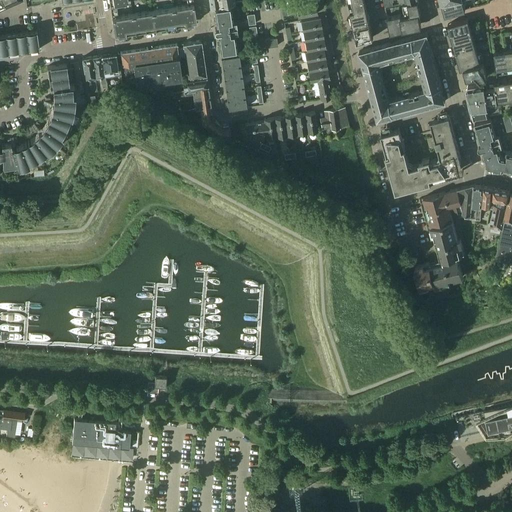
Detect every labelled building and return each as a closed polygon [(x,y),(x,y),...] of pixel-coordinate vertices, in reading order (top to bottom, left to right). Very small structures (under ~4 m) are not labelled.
[(195,12),(193,0),(186,0),(187,4),(183,5),(184,14),(195,12)] [(367,10),(364,0),(348,0),(351,13),(367,10)] [(419,14),(421,13),(418,0),(414,0),(402,3),(405,15),(402,16),(402,17),(406,16),(406,17),(419,14)] [(465,9),(462,0),(451,0),(441,2),(445,15),(465,9)] [(317,13),(315,3),(296,6),(298,17),(317,13)] [(216,20),(217,28),(216,28),(215,30),(215,31),(237,27),(236,21),(233,22),(231,4),(214,6),(215,16),(213,16),(214,20),(216,20)] [(124,23),(123,15),(118,15),(116,5),(110,6),(113,25),(124,23)] [(184,14),(183,5),(172,7),(174,15),(184,14)] [(174,15),(172,7),(163,8),(165,17),(174,15)] [(165,17),(163,8),(153,10),(154,18),(165,17)] [(154,18),(153,10),(143,11),(144,20),(154,18)] [(370,23),(367,10),(351,13),(354,27),(370,23)] [(144,20),(143,11),(132,13),(134,22),(144,20)] [(195,12),(184,14),(174,15),(175,25),(194,22),(193,20),(196,20),(195,12)] [(134,22),(132,13),(123,15),(124,23),(134,22)] [(256,23),(254,13),(247,14),(248,24),(256,23)] [(401,17),(402,17),(402,16),(401,13),(387,16),(391,32),(403,30),(404,30),(401,17)] [(422,26),(419,14),(406,17),(406,16),(402,17),(401,17),(404,30),(422,26)] [(174,15),(165,17),(154,18),(156,28),(175,25),(174,15)] [(322,27),(320,17),(301,20),(303,30),(322,27)] [(154,18),(144,20),(134,22),(135,32),(156,28),(154,18)] [(471,28),(468,18),(448,24),(450,34),(471,28)] [(135,32),(134,22),(124,23),(113,25),(115,33),(117,33),(118,34),(135,32)] [(373,38),(370,23),(354,27),(357,41),(373,38)] [(257,35),(256,25),(249,26),(250,37),(257,35)] [(238,33),(237,27),(215,31),(215,32),(216,33),(218,33),(219,41),(217,41),(218,45),(220,45),(221,54),(237,51),(235,33),(238,33)] [(324,36),(322,27),(303,30),(305,40),(324,36)] [(453,42),(473,37),(471,28),(450,34),(453,42)] [(40,49),(37,30),(26,31),(29,51),(40,49)] [(29,51),(26,31),(15,33),(18,52),(29,51)] [(18,52),(15,33),(3,35),(6,54),(18,52)] [(390,61),(415,54),(431,49),(427,33),(411,38),(385,44),(390,61)] [(326,47),(324,36),(305,40),(307,50),(324,48),(326,47)] [(277,37),(265,39),(266,47),(278,45),(277,37)] [(476,45),(473,37),(453,42),(455,51),(476,45)] [(201,40),(183,43),(184,47),(180,48),(180,46),(178,46),(178,53),(202,49),(201,40)] [(182,77),(181,70),(180,64),(179,59),(178,53),(178,46),(177,44),(120,52),(122,65),(125,64),(127,79),(129,79),(137,78),(137,80),(140,82),(182,77)] [(390,61),(385,44),(359,51),(364,68),(379,64),(390,61)] [(478,54),(478,53),(476,45),(455,51),(458,59),(472,56),(478,54)] [(326,57),(324,48),(307,50),(305,51),(307,61),(326,57)] [(204,58),(202,49),(178,53),(179,59),(181,59),(181,57),(185,56),(186,61),(204,58)] [(435,64),(431,49),(415,54),(419,68),(435,64)] [(508,71),(505,50),(494,51),(497,72),(508,71)] [(118,52),(102,55),(105,72),(105,76),(121,74),(121,73),(118,52)] [(481,52),(478,53),(478,54),(472,56),(477,75),(487,74),(481,52)] [(105,72),(102,55),(92,56),(95,76),(100,75),(101,83),(102,83),(106,79),(105,76),(105,72)] [(95,76),(92,56),(83,57),(87,85),(91,84),(90,77),(95,76)] [(240,68),(238,56),(220,59),(222,70),(240,68)] [(477,75),(472,56),(458,59),(460,68),(464,67),(466,77),(477,75)] [(327,67),(326,57),(307,61),(308,70),(327,67)] [(205,67),(204,58),(186,61),(186,65),(182,65),(182,63),(180,64),(181,70),(205,67)] [(69,85),(66,64),(47,67),(50,88),(53,87),(69,85)] [(383,78),(379,64),(364,68),(368,82),(383,78)] [(441,85),(435,64),(419,68),(425,89),(441,85)] [(206,76),(205,67),(181,70),(182,77),(184,76),(184,74),(188,74),(188,78),(206,76)] [(330,78),(327,67),(308,70),(310,81),(317,80),(328,78),(330,78)] [(241,79),(240,68),(222,70),(224,81),(241,79)] [(206,76),(188,78),(186,79),(187,84),(183,85),(184,91),(207,84),(206,76)] [(331,97),(328,78),(317,80),(321,99),(331,97)] [(389,99),(383,78),(368,82),(373,104),(389,99)] [(243,89),(241,79),(224,81),(225,92),(243,89)] [(509,99),(506,80),(494,82),(495,87),(496,95),(497,101),(509,99)] [(496,95),(495,87),(485,89),(484,83),(468,86),(466,88),(468,98),(496,95)] [(74,84),(69,85),(53,87),(54,95),(53,101),(55,101),(54,103),(74,105),(75,95),(74,84)] [(209,97),(207,84),(184,91),(185,95),(193,94),(194,99),(209,97)] [(445,101),(441,85),(425,89),(407,94),(411,110),(443,101),(445,101)] [(244,99),(243,89),(225,92),(227,102),(244,99)] [(411,110),(407,94),(389,99),(373,104),(377,120),(379,119),(411,110)] [(487,103),(497,101),(496,95),(468,98),(472,111),(486,109),(488,109),(487,103)] [(211,106),(209,97),(194,99),(195,108),(201,108),(211,106)] [(246,110),(244,99),(227,102),(227,104),(224,104),(225,111),(228,112),(246,110)] [(74,106),(74,105),(54,103),(54,105),(53,105),(52,110),(49,118),(67,128),(68,127),(72,117),(74,106)] [(212,118),(211,106),(201,108),(203,125),(212,118)] [(348,122),(345,107),(325,110),(326,121),(321,122),(323,129),(340,127),(339,123),(348,122)] [(488,117),(486,109),(472,111),(474,119),(488,117)] [(315,111),(305,113),(307,132),(318,130),(315,111)] [(307,132),(305,113),(294,114),(297,133),(307,132)] [(297,133),(294,114),(284,116),(286,135),(297,133)] [(455,137),(449,115),(430,120),(436,140),(433,140),(433,143),(455,137)] [(511,123),(509,115),(503,117),(507,132),(511,130),(511,123)] [(286,135),(284,116),(273,117),(276,136),(286,135)] [(276,136),(273,117),(264,119),(264,120),(265,131),(266,138),(276,136)] [(62,137),(67,128),(49,118),(45,124),(41,129),(42,130),(41,131),(55,146),(56,145),(62,137)] [(231,133),(230,124),(230,123),(222,125),(212,118),(203,125),(206,127),(222,135),(223,133),(225,134),(231,133)] [(496,136),(491,119),(475,123),(480,141),(496,136)] [(265,131),(264,120),(245,123),(247,134),(265,131)] [(31,128),(34,131),(36,129),(37,130),(39,128),(38,127),(40,124),(37,121),(35,124),(34,123),(31,125),(33,126),(31,128)] [(400,128),(399,128),(381,133),(387,156),(409,150),(408,147),(405,148),(400,128)] [(55,146),(41,131),(39,133),(38,132),(34,136),(28,141),(37,160),(39,158),(48,152),(55,146)] [(503,151),(501,145),(499,135),(496,136),(480,141),(480,144),(479,144),(478,145),(478,146),(478,147),(479,148),(480,149),(481,149),(482,149),(484,156),(485,160),(487,167),(503,151)] [(18,165),(15,147),(12,148),(11,145),(15,144),(14,142),(18,142),(17,137),(13,138),(13,136),(10,137),(10,139),(7,139),(8,143),(2,144),(3,166),(4,166),(4,167),(18,165)] [(461,160),(455,137),(433,143),(433,146),(432,146),(432,147),(437,145),(440,155),(439,157),(458,168),(461,164),(460,160),(461,160)] [(37,160),(28,141),(21,144),(16,146),(16,147),(15,147),(18,165),(19,167),(29,163),(37,160)] [(411,152),(409,150),(387,156),(393,178),(394,178),(397,188),(397,189),(411,164),(409,163),(407,154),(411,152)] [(511,152),(503,151),(487,167),(503,170),(504,168),(511,169),(511,152)] [(456,173),(458,168),(439,157),(437,159),(430,161),(429,158),(424,159),(430,180),(453,174),(453,173),(456,173)] [(430,180),(424,159),(420,160),(420,163),(413,165),(411,164),(397,189),(397,188),(407,186),(408,187),(430,180)] [(458,239),(451,215),(459,213),(465,213),(465,218),(476,219),(476,216),(477,210),(472,209),(472,204),(474,184),(445,192),(423,198),(436,246),(438,251),(440,259),(415,266),(416,270),(415,271),(416,276),(418,276),(421,287),(435,284),(436,287),(450,283),(449,280),(463,276),(458,255),(465,253),(463,245),(461,239),(458,239)] [(482,205),(483,185),(474,184),(472,204),(477,204),(477,210),(476,216),(480,217),(482,205)] [(491,206),(493,187),(483,185),(482,205),(491,206)] [(504,218),(510,190),(493,187),(491,206),(490,208),(493,209),(490,226),(503,229),(503,226),(505,218),(504,218)] [(511,190),(510,190),(504,218),(505,218),(511,220),(511,225),(511,228),(503,226),(503,229),(496,259),(511,261),(511,190)] [(166,387),(166,379),(167,376),(155,375),(155,382),(148,381),(147,393),(159,393),(159,387),(166,387)] [(485,410),(455,417),(456,421),(456,422),(457,422),(457,423),(457,424),(457,425),(457,426),(457,427),(458,427),(458,430),(460,438),(484,433),(511,426),(511,404),(504,406),(485,410)] [(3,410),(0,409),(0,427),(7,428),(6,433),(13,434),(15,419),(23,420),(24,412),(3,409),(3,410)] [(115,422),(74,419),(72,442),(129,447),(130,430),(120,429),(114,427),(115,422)]
